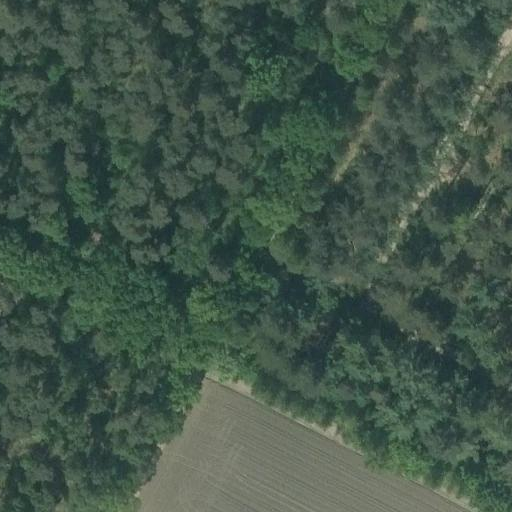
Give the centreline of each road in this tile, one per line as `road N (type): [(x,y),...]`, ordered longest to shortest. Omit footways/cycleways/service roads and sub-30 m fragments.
road 1 (track): [(200,343),(389,0)]
road 2 (track): [(200,343),(507,511)]
road 3 (track): [(511,41),(369,304)]
road 4 (track): [(511,380),(254,248)]
road 5 (track): [(109,511),(200,343)]
